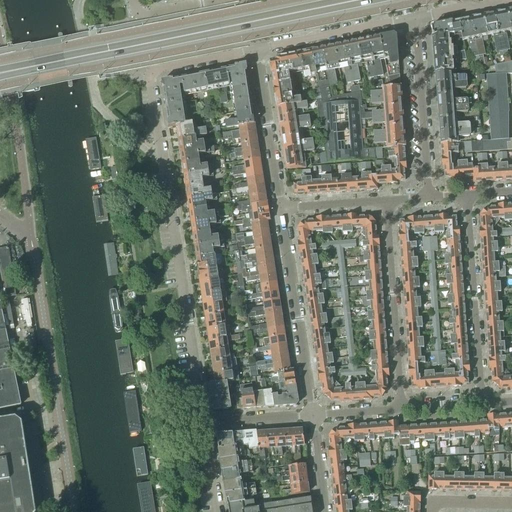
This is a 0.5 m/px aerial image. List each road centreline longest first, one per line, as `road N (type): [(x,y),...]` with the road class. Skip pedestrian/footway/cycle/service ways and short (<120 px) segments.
road 1 (residential): [(202,424),(148,73),(256,49)]
road 2 (secondary): [(0,73),(353,0)]
road 3 (unclassified): [(73,511),(31,239)]
road 4 (residential): [(312,416),(280,209)]
road 5 (residential): [(385,201),(400,409)]
road 6 (residential): [(482,402),(465,195)]
road 7 (residential): [(428,198),(414,18)]
road 8 (residential): [(280,209),(256,49)]
road 9 (residential): [(256,49),(414,18)]
